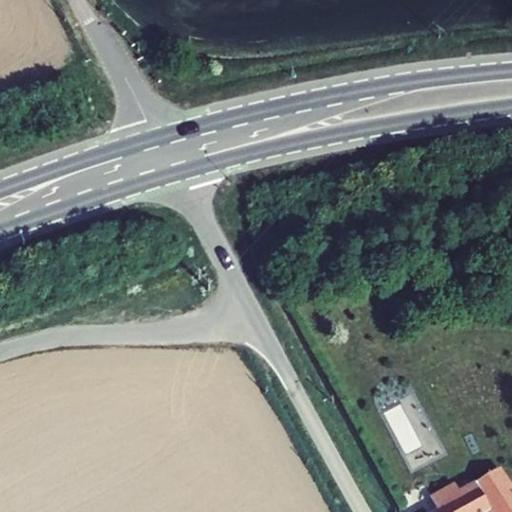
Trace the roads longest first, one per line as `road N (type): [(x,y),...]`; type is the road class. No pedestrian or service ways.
road 1 (secondary): [(511,69),(377,85),(155,137)]
road 2 (secondary): [(176,172),(358,129),(511,105)]
road 3 (residential): [(0,350),(68,336),(257,325)]
road 4 (residential): [(363,511),(257,325)]
road 5 (secondary): [(0,231),(176,172)]
road 6 (residential): [(257,325),(176,172)]
road 7 (secondary): [(155,137),(0,188)]
road 8 (residential): [(78,0),(155,137)]
